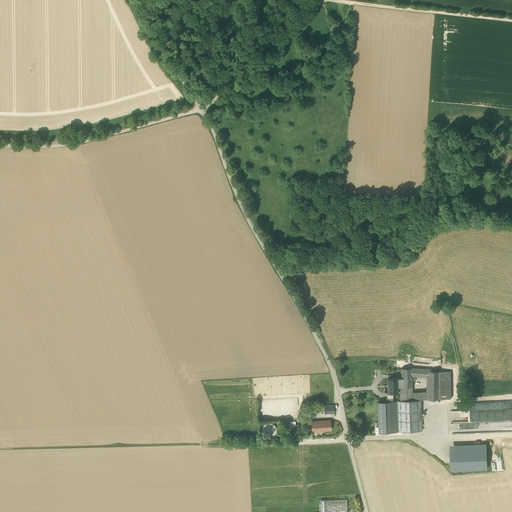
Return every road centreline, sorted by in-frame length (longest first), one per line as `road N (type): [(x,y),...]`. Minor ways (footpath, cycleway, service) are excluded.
road 1 (unclassified): [(366,511),(331,369),(247,220),(201,110)]
road 2 (track): [(201,110),(321,0),(511,20)]
road 3 (unclassified): [(201,110),(81,143),(0,145)]
road 4 (unclassified): [(134,0),(201,110)]
